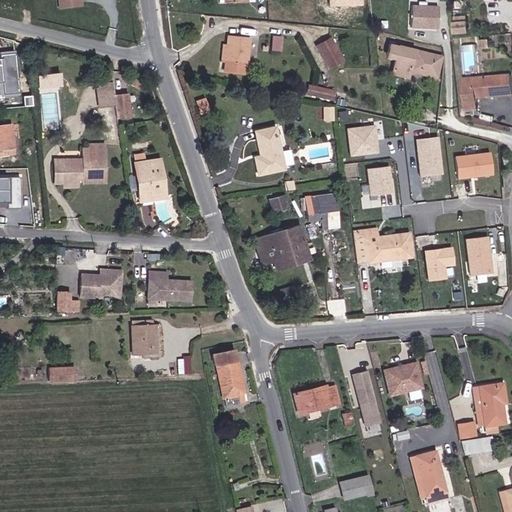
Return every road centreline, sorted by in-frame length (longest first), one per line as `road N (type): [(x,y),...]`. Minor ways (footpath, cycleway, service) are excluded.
road 1 (tertiary): [(266,335),(490,318),(510,327)]
road 2 (residential): [(0,232),(225,245)]
road 3 (tertiary): [(163,62),(225,245)]
road 4 (residential): [(266,335),(263,357),(302,511)]
road 5 (unclassified): [(0,23),(163,62)]
